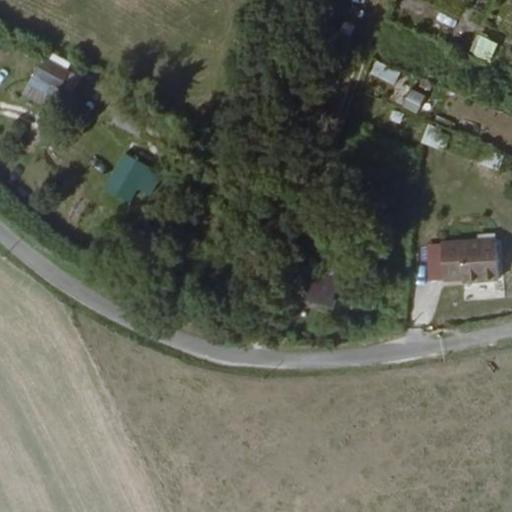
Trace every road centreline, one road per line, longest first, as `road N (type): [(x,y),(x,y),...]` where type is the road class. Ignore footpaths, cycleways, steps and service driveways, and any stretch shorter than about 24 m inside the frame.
road 1 (unclassified): [(0,230),(88,298),(239,356),(395,351),(511,331)]
road 2 (track): [(389,5),(263,357)]
